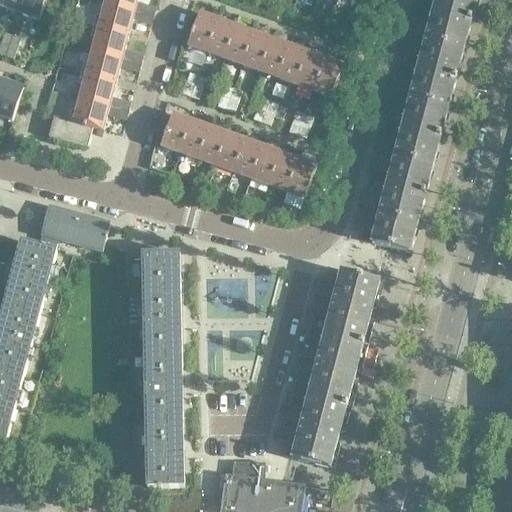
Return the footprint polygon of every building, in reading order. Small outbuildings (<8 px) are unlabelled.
[(20,15),(25,0),(5,0),(3,9),(20,15)] [(39,22),(46,0),(25,0),(20,15),(39,22)] [(135,13),(138,0),(105,0),(105,5),(135,13)] [(478,7),(479,0),(478,0),(436,0),(433,12),(472,22),(476,6),(478,7)] [(128,37),(135,13),(105,5),(98,29),(128,37)] [(154,18),(156,10),(143,6),(141,15),(154,18)] [(467,39),(472,22),(433,12),(425,41),(464,51),(466,45),(468,45),(469,39),(467,39)] [(151,26),(154,18),(141,15),(139,23),(151,26)] [(206,54),(217,23),(199,16),(188,48),(206,54)] [(420,34),(423,22),(409,18),(404,31),(420,34)] [(224,61),(235,29),(217,23),(206,54),(224,61)] [(122,61),(128,37),(98,29),(92,53),(122,61)] [(242,67),(253,36),(235,29),(224,61),(242,67)] [(9,48),(13,37),(5,34),(1,45),(9,48)] [(259,74),(271,42),(253,36),(242,67),(259,74)] [(17,51),(21,40),(13,37),(9,48),(17,51)] [(414,57),(417,44),(402,40),(399,53),(414,57)] [(462,64),(464,58),(462,58),(464,51),(425,41),(418,70),(456,80),(460,64),(462,64)] [(277,80),(289,48),(271,42),(259,74),(277,80)] [(0,56),(5,58),(9,48),(1,45),(0,47),(0,56)] [(13,61),(17,51),(9,48),(5,58),(13,61)] [(295,87),(306,55),(289,48),(277,80),(295,87)] [(116,85),(122,61),(92,53),(86,77),(116,85)] [(141,66),(143,57),(130,54),(128,62),(141,66)] [(313,93),(324,61),(306,55),(295,87),(313,93)] [(331,100),(343,68),(324,61),(313,93),(331,100)] [(139,74),(141,66),(128,62),(126,71),(139,74)] [(452,96),(456,80),(418,70),(410,99),(449,109),(450,103),(452,103),(454,97),(452,96)] [(194,88),(198,78),(190,74),(186,85),(194,88)] [(404,93),(407,80),(393,76),(389,89),(404,93)] [(110,109),(116,85),(86,77),(79,101),(110,109)] [(203,91),(207,81),(198,78),(194,88),(203,91)] [(0,118),(12,123),(20,101),(24,91),(5,85),(0,99),(0,118)] [(190,99),(194,88),(186,85),(182,96),(190,99)] [(230,101),(234,91),(225,87),(221,98),(230,101)] [(199,102),(202,93),(203,91),(194,88),(190,99),(199,102)] [(238,104),(242,94),(234,91),(230,101),(238,104)] [(398,115),(402,102),(386,97),(384,111),(398,115)] [(226,112),(230,101),(221,98),(217,109),(226,112)] [(447,122),(449,116),(447,116),(449,109),(410,99),(402,128),(441,138),(445,122),(447,122)] [(266,114),(269,103),(261,100),(257,111),(266,114)] [(103,133),(110,109),(79,101),(73,124),(73,125),(93,130),(103,133)] [(235,115),(238,106),(238,104),(230,101),(226,112),(235,115)] [(129,113),(131,105),(118,102),(116,110),(129,113)] [(274,117),(278,106),(269,103),(266,114),(274,117)] [(127,122),(129,113),(116,110),(114,118),(127,122)] [(262,125),(266,114),(257,111),(253,121),(262,125)] [(301,127),(305,116),(297,113),(293,124),(301,127)] [(270,128),(274,119),(274,117),(266,114),(262,125),(270,128)] [(310,130),(314,119),(305,116),(301,127),(310,130)] [(179,155),(191,123),(173,117),(161,149),(179,155)] [(88,149),(93,130),(73,125),(73,124),(54,119),(49,139),(88,149)] [(197,162),(209,130),(191,123),(179,155),(197,162)] [(297,137),(301,127),(293,124),(289,134),(297,137)] [(306,140),(309,132),(310,130),(301,127),(297,137),(306,140)] [(437,155),(439,144),(441,138),(402,128),(395,157),(433,167),(435,161),(437,161),(438,155),(437,155)] [(215,168),(226,136),(209,130),(197,162),(215,168)] [(389,150),(392,137),(378,134),(373,147),(389,150)] [(233,174),(244,143),(226,136),(215,168),(233,174)] [(251,181),(262,149),(244,143),(233,174),(251,181)] [(268,187),(280,155),(262,149),(251,181),(268,187)] [(286,194),(298,162),(280,155),(268,187),(286,194)] [(382,172),(387,160),(371,155),(369,169),(382,172)] [(432,180),(433,174),(432,174),(433,167),(395,157),(387,186),(426,196),(430,180),(432,180)] [(305,200),(316,169),(298,162),(286,194),(305,200)] [(421,213),(426,196),(387,186),(379,215),(418,226),(420,219),(422,219),(423,213),(421,213)] [(374,209),(377,195),(363,192),(358,205),(374,209)] [(72,246),(80,217),(49,209),(41,238),(42,238),(39,249),(55,253),(58,242),(72,246)] [(367,230),(372,217),(356,214),(353,227),(367,230)] [(417,238),(418,232),(416,232),(418,226),(379,215),(371,245),(397,252),(397,254),(404,256),(405,254),(410,255),(415,238),(417,238)] [(103,254),(110,225),(80,217),(72,246),(103,254)] [(55,253),(39,249),(21,244),(5,307),(40,316),(57,253),(55,253)] [(180,294),(180,273),(180,256),(143,256),(143,295),(180,294)] [(373,310),(376,309),(379,297),(380,297),(383,287),(379,286),(380,283),(341,273),(337,288),(334,301),(332,309),(328,322),(325,336),(367,347),(373,324),(370,320),(373,310)] [(334,301),(337,288),(314,282),(313,286),(315,296),(334,301)] [(182,359),(180,294),(143,295),(145,359),(182,359)] [(328,322),(332,309),(312,304),(306,312),(305,316),(328,322)] [(0,372),(24,379),(40,316),(5,307),(0,324),(0,372)] [(354,382),(357,372),(361,371),(367,347),(325,336),(321,350),(318,363),(316,371),(312,384),(309,398),(351,409),(357,386),(354,382)] [(318,363),(321,350),(298,344),(297,348),(298,357),(318,363)] [(183,424),(182,359),(145,359),(146,424),(183,424)] [(312,384),(316,371),(296,366),(290,373),(289,378),(312,384)] [(0,440),(7,442),(24,379),(0,372),(0,440)] [(338,444),(340,434),(345,433),(351,409),(309,398),(305,412),(302,424),(299,433),(296,446),(292,461),(331,471),(331,468),(335,469),(338,459),(337,459),(340,447),(338,444)] [(302,424),(305,412),(282,406),(281,410),(282,419),(302,424)] [(184,489),(183,424),(146,424),(147,490),(184,489)] [(296,446),(299,433),(280,428),(274,436),(273,440),(296,446)] [(301,511),(305,488),(265,483),(265,465),(234,465),(232,478),(226,477),(221,511),(301,511)]
